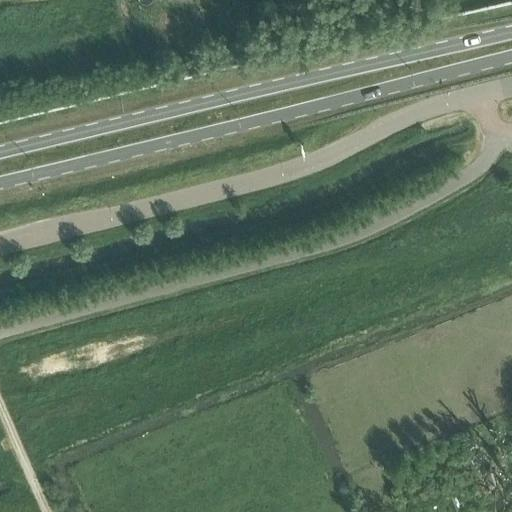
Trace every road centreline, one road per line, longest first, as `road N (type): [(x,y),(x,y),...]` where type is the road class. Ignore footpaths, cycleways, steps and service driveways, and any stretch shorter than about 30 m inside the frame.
road 1 (unclassified): [(0,246),(278,175),(440,103),(511,86)]
road 2 (primary): [(0,182),(511,59)]
road 3 (primary): [(511,32),(0,153)]
